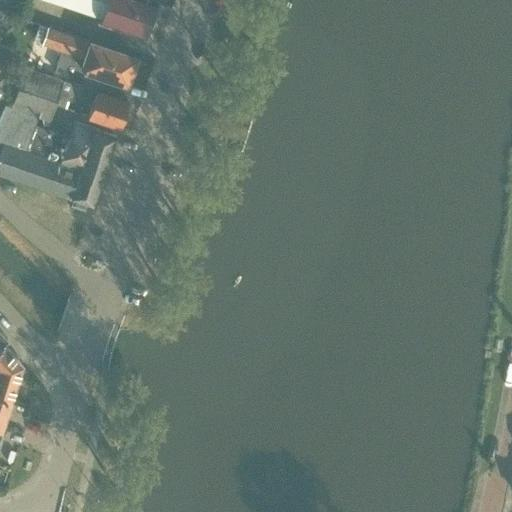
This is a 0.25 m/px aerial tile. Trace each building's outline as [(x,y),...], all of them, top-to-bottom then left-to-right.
[(159,3),(151,0),(46,0),(90,14),(90,13),(101,17),(100,21),(148,37),(159,3)] [(128,81),(136,56),(90,41),(90,40),(47,27),(39,24),(34,40),(42,42),(42,43),(61,50),(54,71),(78,79),(78,78),(123,92),(127,81),(128,81)] [(49,65),(20,55),(17,62),(27,66),(46,73),(49,65)] [(13,105),(12,108),(37,117),(49,121),(55,104),(118,125),(127,97),(74,80),(73,83),(64,79),(46,73),(27,66),(13,105)] [(0,114),(0,173),(70,198),(71,195),(91,202),(92,202),(115,134),(74,120),(69,135),(68,138),(63,137),(64,134),(35,124),(37,117),(12,108),(13,105),(5,102),(0,114)] [(0,429),(22,361),(22,360),(3,340),(6,337),(0,330),(0,429)]
